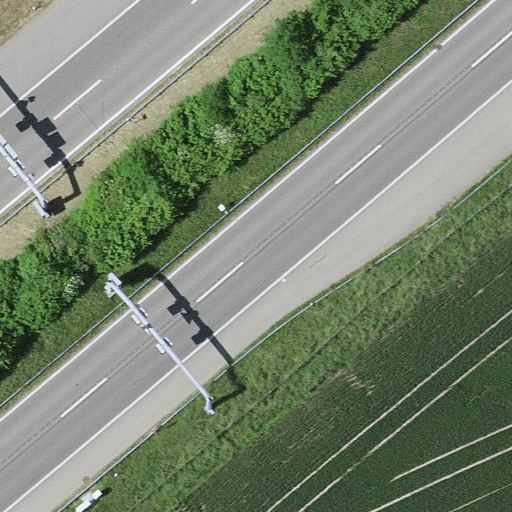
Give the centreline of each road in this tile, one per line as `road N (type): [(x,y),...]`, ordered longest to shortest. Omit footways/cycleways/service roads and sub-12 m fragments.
road 1 (motorway): [(0,467),(511,32)]
road 2 (motorway): [(195,0),(0,164)]
